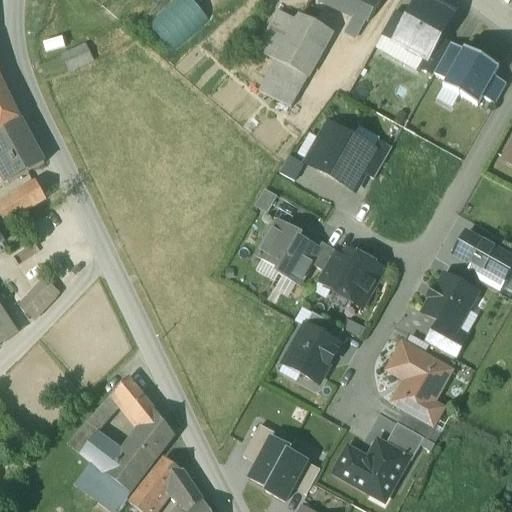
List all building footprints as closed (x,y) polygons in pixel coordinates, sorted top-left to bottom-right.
[(208,20),(188,0),(174,0),(147,26),(172,54),(208,20)] [(370,0),(314,0),(354,17),(365,23),(368,23),(379,5),(370,0)] [(452,16),(422,0),(418,0),(407,21),(395,42),(426,60),(427,61),(440,39),(452,16)] [(297,22),(277,11),(255,51),(274,62),(297,22)] [(407,21),(394,13),(381,35),(395,42),(407,21)] [(331,34),(299,17),(297,22),(274,62),(307,80),(331,34)] [(365,23),(354,17),(345,33),(355,39),(365,23)] [(440,39),(427,61),(426,60),(421,69),(433,76),(451,45),(440,39)] [(463,52),(451,45),(433,76),(446,83),(463,52)] [(85,46),(62,56),(69,72),(92,62),(85,46)] [(498,70),(464,51),(446,83),(443,88),(477,107),(481,99),(493,78),(498,70)] [(307,80),(274,62),(258,92),(291,109),(307,80)] [(493,78),(481,99),(494,106),(506,85),(493,78)] [(0,95),(0,134),(6,131),(20,120),(6,92),(0,95)] [(43,165),(20,120),(6,131),(11,141),(0,147),(0,169),(7,184),(43,165)] [(330,127),(307,167),(330,179),(352,140),(330,127)] [(6,131),(0,134),(0,147),(11,141),(6,131)] [(352,140),(330,179),(352,192),(362,174),(375,152),(374,152),(352,140)] [(392,150),(379,142),(374,152),(375,152),(362,174),(374,181),(392,150)] [(511,143),(503,160),(511,165),(511,143)] [(288,157),(280,175),(296,182),(304,164),(288,157)] [(34,186),(0,206),(0,229),(43,202),(34,186)] [(267,214),(277,197),(264,190),(255,208),(267,214)] [(277,222),(256,259),(280,272),(281,273),(299,240),(300,240),(300,239),(299,235),(277,222)] [(472,266),(503,284),(511,267),(511,260),(467,236),(455,257),(472,266)] [(299,240),(281,273),(280,272),(278,276),(300,288),(312,266),(320,251),(319,251),(300,240),(299,240)] [(333,252),(322,246),(319,251),(320,251),(312,266),(322,272),(333,252)] [(383,271),(348,251),(344,258),(326,289),(361,309),(383,271)] [(322,272),(316,284),(326,289),(344,258),(333,252),(322,272)] [(503,284),(472,266),(466,277),(497,294),(503,284)] [(476,295),(444,277),(436,291),(434,290),(429,300),(431,301),(423,314),(438,323),(455,333),(456,332),(476,295)] [(45,282),(20,309),(33,321),(59,294),(45,282)] [(0,344),(17,334),(0,307),(0,344)] [(343,332),(312,315),(305,327),(336,344),(343,332)] [(346,321),(343,332),(359,337),(362,326),(346,321)] [(455,333),(438,323),(425,345),(453,361),(466,337),(456,332),(455,333)] [(336,344),(305,327),(286,362),(302,371),(299,375),(318,386),(329,367),(336,354),(336,353),(340,346),(336,344)] [(450,373),(403,346),(388,372),(406,382),(393,405),(405,412),(406,411),(422,421),(423,420),(450,373)] [(120,370),(101,384),(108,394),(127,380),(127,379),(120,370)] [(144,400),(128,379),(127,379),(127,380),(114,394),(115,395),(123,406),(130,416),(144,400)] [(115,395),(101,411),(100,411),(85,428),(95,436),(123,406),(115,395)] [(144,400),(130,416),(141,430),(154,412),(144,400)] [(422,421),(406,411),(405,412),(398,426),(424,441),(428,443),(436,428),(423,420),(422,421)] [(141,430),(127,447),(128,448),(152,465),(173,436),(154,412),(141,430)] [(398,426),(397,426),(385,447),(410,462),(410,463),(411,464),(424,441),(398,426)] [(243,458),(258,466),(271,441),(272,442),(276,436),(260,427),(243,458)] [(95,436),(85,428),(68,447),(80,456),(95,436)] [(122,455),(95,436),(80,456),(92,465),(129,494),(130,494),(137,484),(124,474),(127,471),(116,462),(122,455)] [(289,451),(272,442),(271,441),(258,466),(250,481),(268,490),(288,455),(289,451)] [(385,448),(378,444),(367,462),(347,450),(334,475),(382,503),(398,475),(402,477),(410,463),(410,462),(385,447),(385,448)] [(152,465),(128,448),(122,455),(116,462),(127,471),(124,474),(137,484),(152,465)] [(285,504),(292,490),(306,464),(288,455),(268,490),(267,494),(285,504)] [(164,459),(130,504),(139,511),(153,511),(168,493),(184,474),(164,459)] [(320,472),(306,464),(292,490),(306,497),(320,472)] [(129,494),(92,465),(75,487),(107,511),(119,511),(127,502),(130,494),(129,494)] [(168,493),(179,503),(193,488),(184,474),(168,493)] [(193,488),(179,503),(185,508),(188,511),(190,511),(202,502),(193,488)] [(193,511),(209,511),(204,503),(193,511)]
